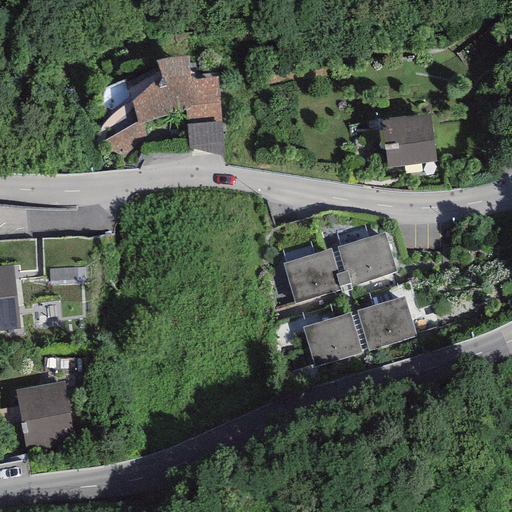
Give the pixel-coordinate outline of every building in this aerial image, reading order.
[(186,125),(221,123),(217,78),(191,80),(188,56),(158,61),(160,78),(132,102),(128,105),(121,108),(113,114),(105,121),(99,129),(98,139),(102,143),(115,163),(148,147),(143,125),(185,109),(186,125)] [(431,114),(381,120),(387,168),(436,162),(431,114)] [(223,155),(221,123),(186,125),(189,149),(223,155)] [(384,233),(337,248),(345,271),(347,270),(351,284),(348,284),(349,287),(396,272),(384,233)] [(338,273),(330,249),(283,263),(295,304),(341,289),(341,287),(339,287),(335,274),(338,273)] [(14,266),(0,267),(0,331),(21,329),(14,266)] [(338,273),(335,274),(339,287),(341,287),(348,284),(351,284),(347,270),(345,271),(338,273)] [(403,297),(356,312),(369,351),(416,336),(403,297)] [(361,353),(350,313),(303,327),(314,368),(361,353)] [(65,381),(15,391),(27,455),(77,446),(65,381)]
